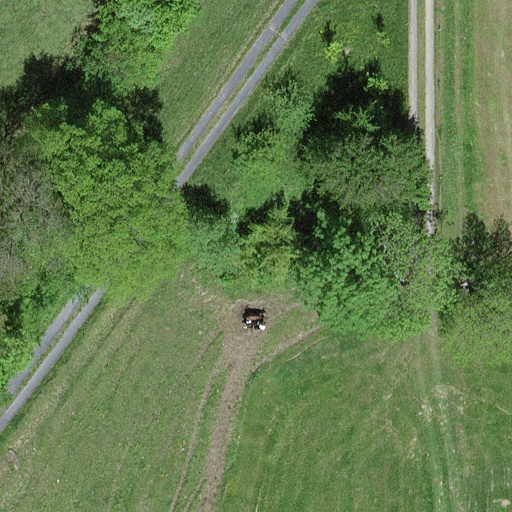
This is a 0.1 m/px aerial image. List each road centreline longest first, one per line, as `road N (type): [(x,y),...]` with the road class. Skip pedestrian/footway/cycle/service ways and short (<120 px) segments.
road 1 (track): [(299,0),(0,412)]
road 2 (track): [(421,0),(421,247)]
